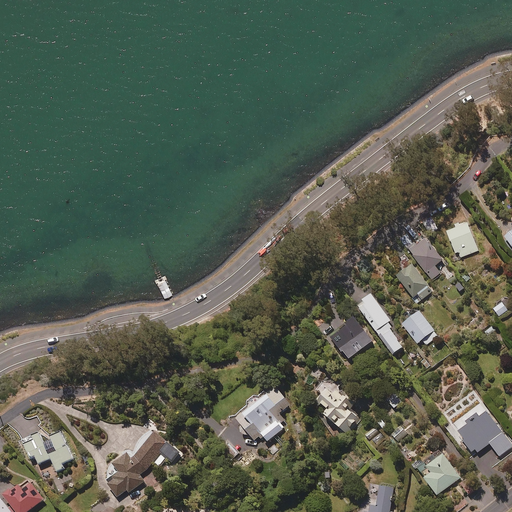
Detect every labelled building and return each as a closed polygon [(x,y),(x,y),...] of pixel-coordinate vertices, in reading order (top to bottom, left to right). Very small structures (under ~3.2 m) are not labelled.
[(438,229),(433,217),(422,222),(428,234),(438,229)] [(479,251),(467,222),(455,227),(456,229),(446,233),(456,255),(459,254),(461,259),(479,251)] [(428,241),(411,253),(431,281),(440,274),(435,267),(443,261),(428,241)] [(432,292),(411,266),(396,278),(413,299),(417,295),(422,301),(432,292)] [(165,278),(156,282),(164,298),(173,294),(165,278)] [(390,322),(371,296),(356,307),(393,356),(403,348),(386,326),(390,322)] [(501,304),(493,310),(500,318),(508,312),(501,304)] [(442,342),(419,313),(402,326),(417,345),(423,341),(427,346),(434,340),(439,345),(442,342)] [(372,342),(354,319),(345,327),(346,329),(331,341),(347,362),(372,342)] [(338,390),(326,381),(317,391),(324,396),(319,402),(330,411),(326,416),(348,434),(360,420),(349,410),(355,403),(339,389),(338,390)] [(292,405),(278,387),(237,418),(244,427),(241,430),(244,434),(248,432),(256,442),(264,436),(269,443),(286,430),(279,422),(283,419),(280,414),(292,405)] [(511,447),(487,414),(479,420),(477,417),(466,426),(467,428),(457,435),(474,457),(490,445),(499,458),(511,447)] [(180,453),(157,433),(156,434),(152,431),(151,432),(149,433),(148,434),(146,435),(145,436),(143,437),(142,438),(141,440),(140,441),(139,442),(138,444),(138,446),(137,447),(137,449),(136,451),(134,453),(133,453),(133,452),(132,452),(131,452),(131,451),(130,451),(129,451),(128,451),(127,451),(126,451),(125,451),(124,452),(115,458),(117,460),(116,462),(115,463),(113,464),(112,466),(111,467),(110,469),(110,471),(109,473),(108,475),(108,477),(108,478),(108,480),(108,482),(109,484),(109,486),(119,498),(128,491),(131,494),(145,482),(141,477),(154,465),(157,469),(167,459),(172,463),(180,453)] [(74,460),(62,432),(43,440),(41,434),(24,441),(32,460),(37,458),(40,465),(52,460),(58,473),(65,470),(63,465),(74,460)] [(432,464),(429,460),(418,468),(438,496),(462,479),(445,455),(432,464)] [(31,511),(46,501),(33,484),(24,491),(20,486),(5,497),(16,511),(31,511)] [(398,489),(394,488),(381,487),(378,511),(376,511),(366,511),(365,511),(390,511),(392,501),(396,502),(398,489)] [(11,511),(0,497),(0,511),(11,511)]
